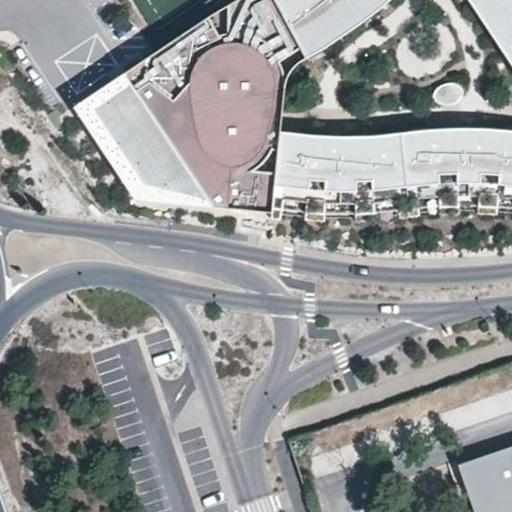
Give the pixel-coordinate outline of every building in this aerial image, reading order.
[(240,0),(129,69),(208,201),(213,209),(272,216),(276,187),(283,136),(282,103),(285,82),(293,71),(308,60),(275,0),(240,0)] [(511,0),(275,0),(308,60),(381,7),(389,0),(467,0),(511,64),(511,0)] [(131,195),(208,201),(129,69),(73,106),(131,195)] [(336,140),(283,136),(276,187),(309,189),(310,181),(324,182),(324,191),(357,192),(356,181),(372,180),(374,192),(441,185),(440,175),(457,173),(459,184),(480,184),(479,174),(499,174),(498,185),(511,185),(511,131),(482,130),(449,132),(407,133),(371,137),(336,140)] [(511,511),(511,445),(460,463),(476,511),(511,511)]
